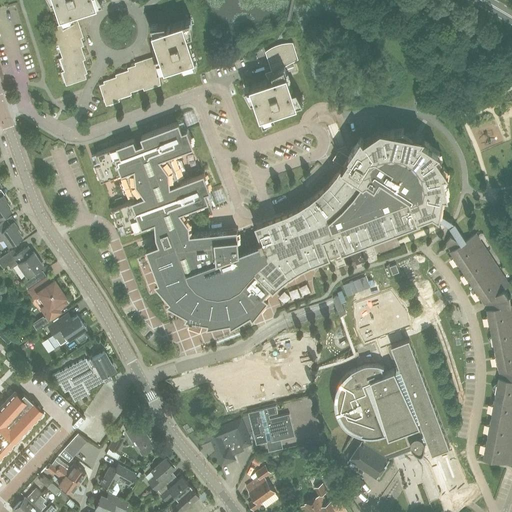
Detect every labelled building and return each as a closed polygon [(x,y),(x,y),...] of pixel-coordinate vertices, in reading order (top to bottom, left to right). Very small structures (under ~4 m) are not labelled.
[(58,44),(80,37),(83,36),(77,17),(83,15),(79,8),(102,0),(56,0),(63,21),(50,28),(55,45),(58,44)] [(151,23),(152,28),(159,48),(151,48),(153,55),(134,61),(135,64),(142,87),(143,89),(160,84),(159,75),(158,68),(165,66),(181,60),(183,65),(196,63),(187,33),(192,32),(190,18),(168,25),(166,26),(165,21),(157,22),(151,23)] [(58,44),(62,56),(82,50),(81,46),(83,45),(80,37),(58,44)] [(255,97),(261,117),(263,121),(275,115),(280,113),(278,108),(303,100),(296,87),(292,89),(284,65),(297,58),(292,41),(289,41),(287,41),(285,42),(282,42),(280,43),(277,43),(275,44),(273,45),(271,46),(268,48),(266,49),(264,50),(271,69),(264,72),(268,78),(244,86),(249,97),(250,99),(255,97)] [(64,70),(84,63),(83,59),(85,58),(82,50),(62,56),(59,57),(59,58),(64,70)] [(84,63),(64,70),(61,71),(66,84),(86,77),(84,73),(87,72),(84,63)] [(124,70),(130,91),(142,87),(135,64),(127,67),(128,69),(124,70)] [(118,97),(122,96),(131,93),(130,91),(124,70),(115,73),(116,76),(112,77),(118,97)] [(118,97),(112,77),(103,80),(104,82),(99,84),(106,104),(119,100),(118,97)] [(192,111),(182,114),(183,119),(186,125),(196,122),(192,111)] [(203,172),(176,182),(165,156),(193,145),(187,128),(182,130),(178,121),(141,135),(143,142),(136,145),(133,138),(96,152),(99,161),(94,163),(101,180),(103,179),(127,171),(136,197),(113,206),(111,207),(117,224),(122,222),(126,231),(154,220),(156,235),(159,243),(146,248),(148,254),(159,281),(155,282),(169,299),(166,302),(186,313),(184,317),(207,321),(207,325),(229,321),(230,325),(250,313),(252,317),(267,298),(263,294),(270,286),(272,287),(278,282),(288,274),(299,267),(310,262),(394,230),(420,221),(418,215),(433,210),(434,211),(436,209),(444,191),(448,192),(446,181),(448,170),(442,160),(440,150),(431,144),(425,134),(413,132),(404,126),(392,128),(382,126),(365,136),(361,134),(351,148),(348,153),(349,154),(343,164),(341,163),(337,170),(328,181),(320,189),(310,197),(299,204),(288,209),(255,222),(261,237),(259,238),(261,241),(246,247),(246,242),(239,243),(237,228),(190,233),(189,223),(180,211),(208,200),(205,191),(210,189),(203,172)] [(0,215),(10,209),(9,207),(9,205),(2,195),(0,195),(0,215)] [(8,225),(4,219),(0,221),(0,238),(3,236),(8,244),(20,235),(19,234),(20,231),(13,221),(8,225)] [(500,369),(502,369),(503,373),(502,378),(500,377),(484,458),(511,463),(511,304),(509,296),(504,289),(510,285),(476,233),(465,240),(461,233),(456,239),(451,236),(447,242),(450,245),(453,248),(451,250),(485,301),(487,300),(489,304),(490,308),(488,309),(500,369)] [(12,248),(0,256),(0,263),(2,267),(7,264),(10,268),(17,263),(25,275),(42,263),(33,251),(29,254),(24,247),(16,253),(12,248)] [(396,264),(390,266),(393,274),(399,272),(396,264)] [(59,307),(66,302),(62,297),(64,296),(53,279),(51,281),(47,275),(45,277),(40,270),(24,282),(28,288),(27,289),(33,297),(37,294),(44,304),(39,308),(48,321),(62,312),(59,307)] [(363,363),(361,364),(358,365),(351,347),(332,296),(288,312),(288,313),(332,297),(358,365),(356,366),(354,367),(352,368),(350,369),(348,371),(347,372),(345,374),(344,375),(342,377),(341,379),(331,372),(341,379),(340,381),(339,383),(338,384),(337,386),(336,389),(336,391),(335,393),(335,396),(335,398),(335,400),(335,403),(335,405),(336,407),(337,409),(337,412),(330,414),(330,415),(337,412),(338,414),(339,416),(340,417),(341,419),(343,421),(347,426),(349,427),(351,429),(353,430),(355,431),(358,432),(360,433),(362,434),(365,434),(363,440),(362,439),(349,458),(358,464),(377,477),(390,458),(389,458),(388,458),(388,457),(413,448),(414,449),(415,450),(416,451),(417,452),(418,452),(419,453),(421,453),(422,453),(422,452),(423,452),(423,451),(424,450),(424,448),(425,447),(425,445),(425,444),(428,443),(432,454),(450,447),(409,338),(391,345),(400,369),(395,371),(394,368),(384,372),(381,363),(378,363),(376,363),(374,362),(372,362),(370,362),(367,363),(365,363),(363,363)] [(59,318),(47,326),(59,344),(85,326),(76,314),(62,323),(59,318)] [(44,317),(42,316),(32,323),(37,331),(49,323),(45,317),(44,317)] [(89,392),(87,388),(108,377),(106,372),(114,368),(111,362),(110,363),(103,351),(87,359),(86,357),(52,375),(57,384),(60,382),(64,391),(68,389),(74,400),(89,392)] [(0,457),(43,411),(23,392),(20,395),(14,391),(0,405),(0,457)] [(256,444),(266,442),(272,440),(272,441),(293,436),(291,429),(294,428),(290,413),(267,419),(266,415),(278,412),(276,405),(248,412),(256,444)] [(241,419),(209,431),(222,464),(235,459),(230,447),(239,443),(241,447),(251,444),(241,419)] [(137,420),(124,427),(129,435),(131,434),(138,445),(136,446),(141,453),(150,447),(146,440),(149,438),(137,420)] [(86,440),(77,432),(63,448),(72,456),(86,440)] [(116,452),(124,437),(116,432),(108,447),(116,452)] [(68,461),(72,456),(63,448),(60,451),(59,453),(68,461)] [(174,473),(170,469),(173,466),(164,456),(152,467),(150,469),(154,474),(147,480),(153,487),(148,491),(150,494),(156,489),(174,473)] [(55,457),(51,463),(79,483),(86,473),(72,463),(67,470),(65,469),(66,468),(60,463),(61,461),(55,457)] [(314,465),(319,477),(327,473),(321,462),(314,465)] [(71,493),(79,483),(51,463),(50,463),(46,469),(53,474),(54,472),(60,476),(61,475),(63,476),(58,483),(71,493)] [(100,482),(111,488),(115,481),(117,482),(120,481),(122,480),(128,483),(135,472),(118,463),(115,468),(109,465),(100,482)] [(270,473),(265,465),(256,471),(259,476),(246,485),(255,498),(248,503),(254,510),(262,505),(260,502),(275,492),(265,477),(270,473)] [(364,481),(352,472),(346,480),(358,488),(364,481)] [(174,473),(156,489),(160,492),(158,493),(163,499),(171,492),(175,497),(189,484),(181,475),(177,478),(174,473)] [(50,481),(44,476),(41,481),(46,486),(50,481)] [(189,484),(175,497),(178,501),(171,507),(174,511),(176,511),(183,506),(183,507),(198,494),(189,484)] [(341,499),(331,503),(330,501),(327,503),(322,494),(326,492),(322,484),(315,487),(319,495),(305,502),(306,504),(300,506),(303,511),(335,511),(336,511),(335,511),(336,511),(339,510),(340,511),(343,511),(347,510),(341,499)] [(12,509),(14,511),(23,511),(37,496),(39,494),(41,492),(35,487),(25,497),(24,496),(12,509)] [(56,495),(60,498),(64,493),(61,490),(56,495)] [(37,496),(23,511),(37,511),(44,504),(41,501),(44,499),(39,494),(37,496)] [(125,499),(114,494),(112,499),(99,494),(93,507),(105,511),(109,511),(111,509),(118,511),(121,511),(127,499),(125,499)] [(75,503),(69,498),(66,502),(71,507),(75,503)]
